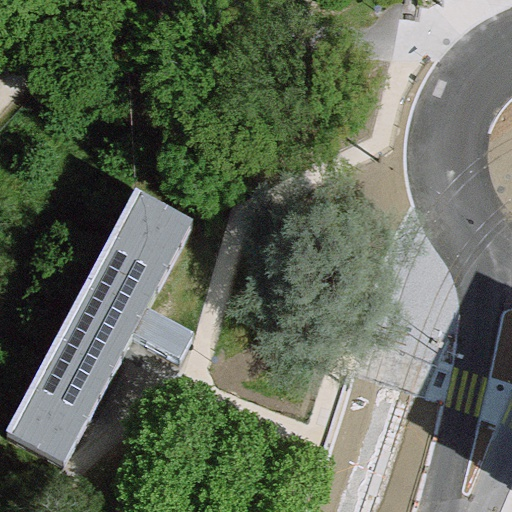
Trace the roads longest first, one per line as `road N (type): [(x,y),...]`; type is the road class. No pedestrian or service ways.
road 1 (tertiary): [(477,239),(480,313),(446,511)]
road 2 (tertiary): [(511,46),(468,84),(445,150),(451,193),(477,239)]
